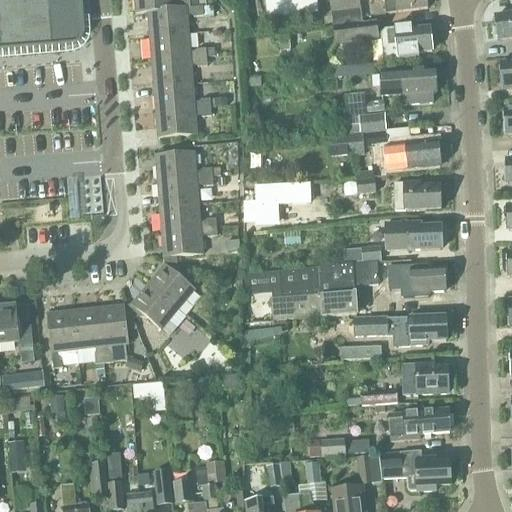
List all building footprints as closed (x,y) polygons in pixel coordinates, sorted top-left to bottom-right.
[(0,0),(0,52),(53,48),(72,47),(74,47),(76,46),(78,45),(79,44),(81,43),(82,41),(83,39),(83,38),(83,36),(83,34),(83,23),(80,0),(0,0)] [(172,0),(133,0),(135,16),(147,15),(198,10),(198,2),(180,3),(177,6),(173,6),(172,0)] [(329,0),(331,15),(359,12),(357,0),(329,0)] [(383,0),(385,16),(427,11),(425,0),(383,0)] [(202,10),(198,10),(147,15),(149,40),(188,37),(187,18),(190,18),(193,20),(203,19),(202,10)] [(499,44),(511,42),(511,17),(496,19),(499,44)] [(0,61),(73,56),(80,54),(86,49),(89,42),(90,35),(89,28),(89,22),(83,23),(83,34),(83,36),(83,38),(83,39),(82,41),(81,43),(79,44),(78,45),(76,46),(74,47),(72,47),(53,48),(0,52),(0,61)] [(376,24),(332,30),(334,47),(378,41),(376,24)] [(397,58),(431,54),(429,30),(411,32),(410,29),(395,30),(395,31),(386,32),(388,46),(396,46),(397,58)] [(188,37),(149,40),(151,65),(206,61),(205,52),(196,53),(193,55),(190,55),(188,37)] [(206,61),(151,65),(153,90),(192,87),(191,68),(194,68),(198,70),(207,69),(206,61)] [(511,65),(501,67),(504,93),(511,92),(511,65)] [(329,80),(373,77),(372,67),(329,69),(329,80)] [(403,98),(436,96),(434,72),(402,75),(379,76),(381,99),(403,97),(403,98)] [(192,87),(153,90),(155,115),(210,111),(210,102),(200,103),(197,105),(194,106),(192,87)] [(384,103),(365,105),(366,116),(385,114),(384,103)] [(210,111),(155,115),(157,141),(196,138),(195,119),(198,118),(202,120),(211,119),(210,111)] [(360,136),(385,133),(383,117),(359,119),(360,136)] [(387,149),(386,134),(327,140),(330,161),(364,158),(363,151),(387,149)] [(404,149),(392,150),(384,151),(387,173),(407,171),(407,172),(440,169),(437,145),(404,148),(404,149)] [(157,184),(212,180),(211,171),(202,172),(199,174),(195,174),(194,155),(155,159),(157,184)] [(212,180),(157,184),(159,209),(198,206),(196,187),(200,187),(203,189),(213,188),(212,180)] [(357,197),(374,195),(373,182),(356,184),(357,197)] [(404,214),(438,213),(438,188),(419,189),(419,185),(404,186),(393,186),(394,213),(404,213),(404,214)] [(254,188),(255,228),(274,227),(273,207),(309,205),(308,186),(254,188)] [(198,206),(159,209),(161,234),(216,230),(215,221),(206,222),(203,224),(199,225),(198,206)] [(420,229),(420,225),(385,226),(386,254),(440,253),(439,228),(420,229)] [(216,230),(161,234),(164,268),(177,267),(176,259),(202,257),(201,238),(204,237),(207,239),(217,238),(216,230)] [(239,242),(225,243),(226,255),(240,254),(239,242)] [(362,265),(379,264),(379,251),(361,252),(362,265)] [(354,296),(354,289),(369,288),(377,288),(377,275),(377,265),(353,267),(352,267),(244,276),(246,298),(271,296),(273,323),(322,319),(322,320),(356,318),(354,296)] [(164,268),(148,288),(178,312),(194,293),(178,279),(177,267),(164,268)] [(429,299),(429,295),(444,294),(443,270),(428,271),(427,267),(410,268),(387,269),(388,293),(400,293),(400,301),(429,299)] [(131,308),(132,320),(145,319),(161,332),(178,312),(148,288),(131,308)] [(132,320),(131,308),(99,311),(105,366),(112,365),(111,356),(109,353),(108,349),(127,347),(125,321),(132,320)] [(16,309),(0,310),(0,345),(19,344),(20,350),(32,349),(31,336),(19,337),(16,309)] [(73,314),(77,352),(95,351),(96,354),(94,358),(95,367),(105,366),(99,311),(73,314)] [(77,352),(73,314),(47,317),(53,371),(62,370),(61,361),(59,358),(58,354),(77,352)] [(354,339),(387,338),(394,338),(394,350),(427,348),(427,344),(445,344),(444,318),(408,319),(408,320),(398,321),(386,321),(386,320),(354,321),(354,339)] [(129,362),(126,372),(140,377),(144,366),(129,362)] [(416,367),(401,367),(402,398),(418,398),(418,397),(447,396),(446,370),(433,371),(433,365),(415,366),(416,367)] [(27,378),(28,391),(45,389),(43,370),(39,371),(40,379),(28,380),(28,378),(27,378)] [(374,396),(374,408),(396,407),(395,395),(374,396)] [(5,400),(7,415),(16,413),(16,409),(35,407),(34,397),(5,400)] [(64,415),(64,413),(63,398),(49,399),(51,416),(64,415)] [(447,413),(389,417),(391,445),(419,443),(419,438),(448,435),(448,440),(450,440),(448,411),(447,411),(447,413)] [(343,443),(319,444),(320,460),(344,458),(343,443)] [(8,446),(11,473),(24,471),(22,445),(8,446)] [(400,458),(380,459),(382,483),(406,481),(407,492),(409,494),(417,494),(417,495),(435,494),(435,488),(450,487),(449,461),(421,462),(421,453),(400,455),(400,458)] [(357,457),(358,467),(361,487),(372,486),(372,484),(382,483),(380,459),(380,454),(357,457)] [(106,500),(102,473),(101,465),(89,466),(94,501),(106,500)] [(203,467),(206,487),(224,485),(221,465),(203,467)] [(318,465),(306,467),(308,487),(320,486),(318,465)] [(279,467),(267,469),(270,490),(282,488),(279,467)] [(153,473),(157,507),(173,505),(169,471),(153,473)] [(189,484),(173,486),(175,506),(191,504),(189,484)] [(106,487),(108,511),(119,511),(123,511),(120,486),(106,487)] [(204,502),(216,501),(214,487),(202,489),(204,502)] [(334,511),(364,511),(362,490),(332,493),(334,511)] [(152,511),(150,495),(138,497),(140,511),(152,511)] [(316,511),(311,504),(310,496),(283,499),(284,511),(316,511)] [(62,499),(63,510),(75,508),(74,497),(62,499)] [(140,511),(138,497),(126,498),(127,511),(140,511)] [(274,511),(273,500),(244,504),(245,511),(274,511)] [(205,511),(204,503),(188,505),(188,511),(205,511)]
